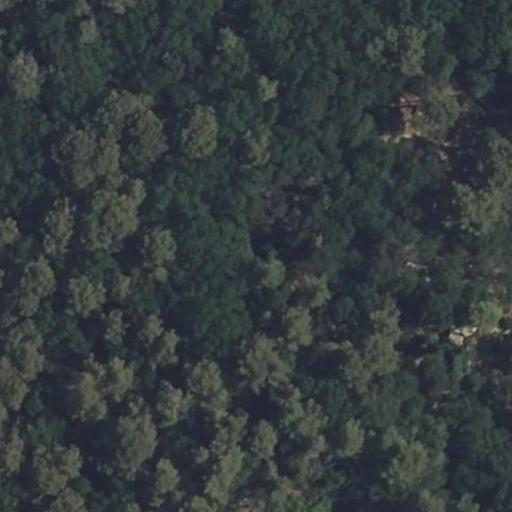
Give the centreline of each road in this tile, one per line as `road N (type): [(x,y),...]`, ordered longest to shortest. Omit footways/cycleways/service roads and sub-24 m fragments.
road 1 (track): [(26,511),(227,0)]
road 2 (track): [(511,282),(390,346),(290,111),(257,0)]
road 3 (track): [(390,346),(463,511)]
